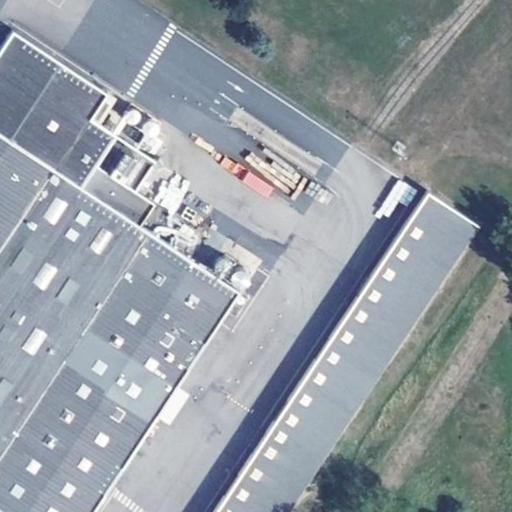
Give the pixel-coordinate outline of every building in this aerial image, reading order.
[(33,0),(32,3),(65,22),(79,0),(33,0)] [(238,291),(78,184),(115,130),(90,114),(107,88),(15,25),(0,46),(0,511),(92,511),(104,494),(123,466),(187,369),(205,341),(238,291)] [(427,191),(213,511),(286,511),(477,224),(427,191)] [(228,356),(205,341),(187,369),(210,383),(228,356)] [(144,480),(123,466),(104,494),(126,507),(144,480)]
